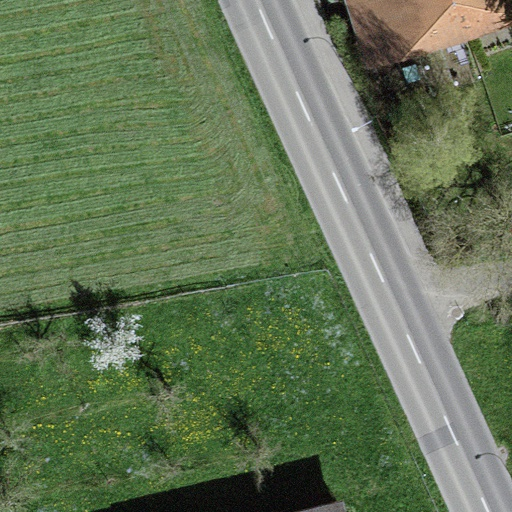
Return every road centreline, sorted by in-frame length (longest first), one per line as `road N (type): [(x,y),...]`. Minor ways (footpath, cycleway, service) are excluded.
road 1 (secondary): [(384,290),(253,0)]
road 2 (secondary): [(483,511),(384,290)]
road 3 (unclassified): [(384,290),(511,272)]
